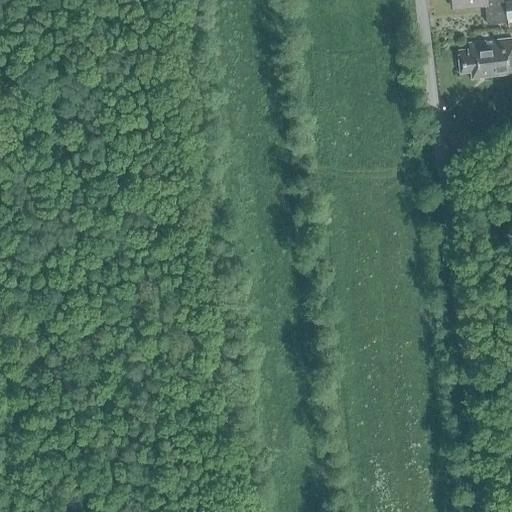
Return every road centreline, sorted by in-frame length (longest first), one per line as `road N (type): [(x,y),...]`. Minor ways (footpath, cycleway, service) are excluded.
road 1 (track): [(184,0),(244,511)]
road 2 (residential): [(478,511),(420,0)]
